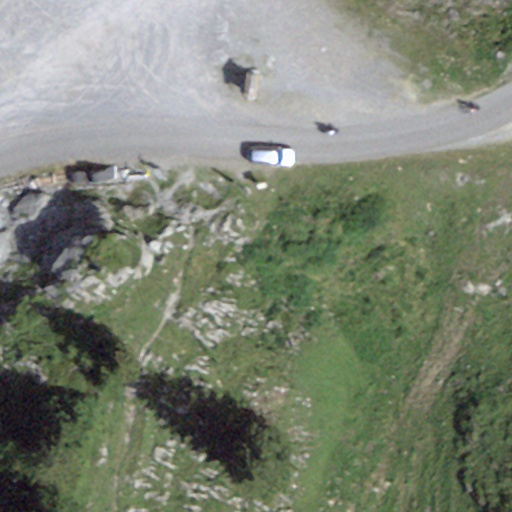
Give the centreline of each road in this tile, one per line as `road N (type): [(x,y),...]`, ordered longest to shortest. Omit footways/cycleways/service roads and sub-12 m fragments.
road 1 (tertiary): [(511,113),(394,142),(82,142),(0,166)]
road 2 (track): [(151,0),(19,90)]
road 3 (track): [(17,159),(16,0)]
